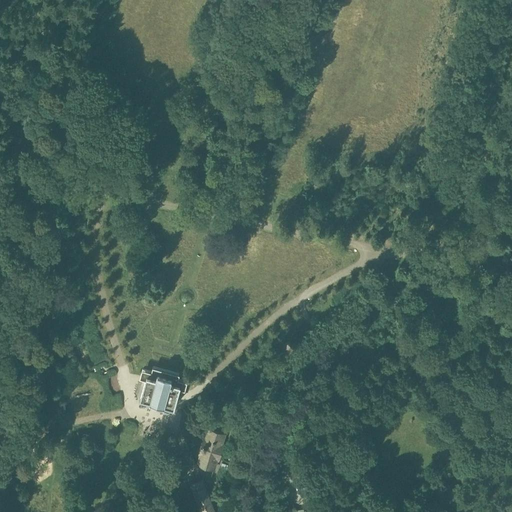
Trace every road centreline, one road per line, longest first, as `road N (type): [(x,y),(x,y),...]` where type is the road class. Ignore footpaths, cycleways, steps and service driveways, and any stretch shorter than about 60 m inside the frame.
road 1 (track): [(298,297),(320,361),(276,416),(255,480),(259,493),(279,496),(280,511)]
road 2 (track): [(213,214),(272,0)]
